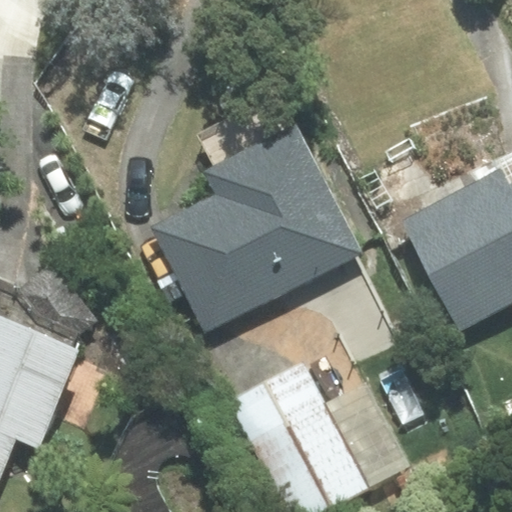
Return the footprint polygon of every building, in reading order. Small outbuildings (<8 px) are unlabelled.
[(359,252),(282,101),(202,142),(215,168),(207,172),(220,196),(158,227),(210,328),(359,252)] [(504,170),(402,223),(459,331),(511,303),(511,154),(500,161),(504,170)] [(51,263),(13,293),(47,337),(66,345),(96,322),(51,263)] [(38,447),(77,350),(66,345),(47,337),(0,317),(0,474),(15,438),(38,447)] [(232,402),(289,511),(321,511),(411,465),(369,384),(325,407),(303,365),(232,402)]
